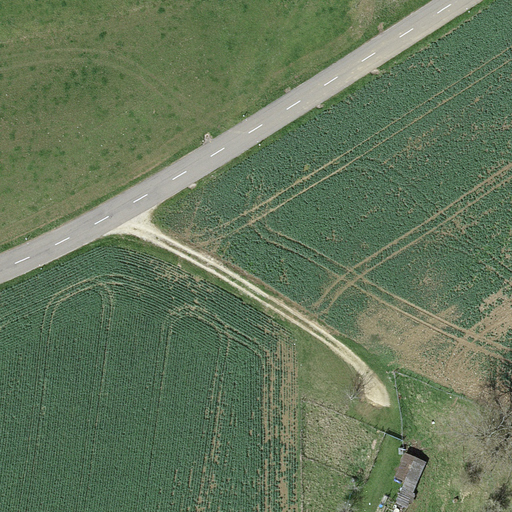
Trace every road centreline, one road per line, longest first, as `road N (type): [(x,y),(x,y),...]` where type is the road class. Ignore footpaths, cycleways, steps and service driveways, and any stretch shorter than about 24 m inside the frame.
road 1 (tertiary): [(460,0),(243,138),(38,260),(0,274)]
road 2 (track): [(376,405),(368,372),(351,356),(199,260),(107,219)]
